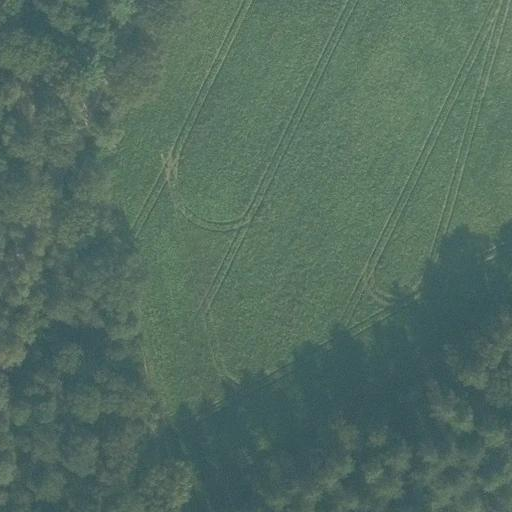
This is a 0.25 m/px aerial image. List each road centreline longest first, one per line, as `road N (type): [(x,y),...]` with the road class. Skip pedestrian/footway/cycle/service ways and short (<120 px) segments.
road 1 (track): [(83,152),(105,195),(179,511)]
road 2 (unclassified): [(0,293),(140,0)]
